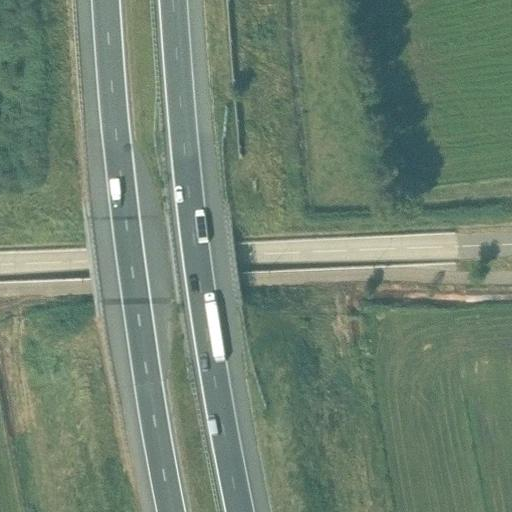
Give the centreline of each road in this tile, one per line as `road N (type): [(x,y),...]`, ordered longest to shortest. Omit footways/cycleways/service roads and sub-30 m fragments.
road 1 (motorway): [(105,0),(124,224),(174,511)]
road 2 (motorway): [(241,511),(200,304),(179,0)]
road 3 (unclassified): [(511,245),(236,256)]
road 4 (unclassified): [(0,265),(236,256)]
